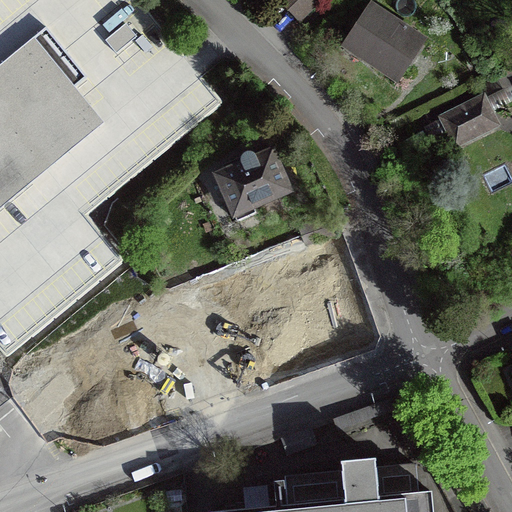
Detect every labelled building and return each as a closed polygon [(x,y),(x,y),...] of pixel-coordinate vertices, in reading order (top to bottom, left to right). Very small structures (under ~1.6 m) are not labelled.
[(0,0),(0,352),(4,358),(6,358),(122,263),(122,261),(85,217),(220,105),(221,103),(135,0),(0,0)] [(319,1),(317,0),(278,0),(278,1),(298,21),(319,1)] [(344,46),(397,80),(421,43),(369,8),(344,46)] [(480,121),(491,116),(482,98),(440,119),(454,147),(485,132),(480,121)] [(289,192),(271,151),(258,157),(254,150),(242,156),(240,160),(240,165),(215,176),(236,223),(255,214),(252,208),(289,192)] [(305,246),(333,236),(327,219),(298,229),(305,246)] [(291,324),(292,328),(343,310),(328,269),(311,275),(308,267),(295,272),(298,280),(278,287),(279,291),(263,297),(275,330),(291,324)] [(251,287),(142,326),(168,399),(277,361),(251,287)] [(139,344),(136,335),(95,348),(99,362),(83,368),(91,390),(107,384),(108,386),(110,385),(111,389),(113,390),(129,385),(130,383),(128,379),(149,372),(142,353),(149,351),(146,342),(139,344)] [(91,415),(103,411),(97,394),(85,398),(91,415)] [(310,431),(281,441),(286,455),(315,445),(310,431)] [(431,511),(429,493),(417,494),(414,466),(375,470),(374,459),(340,462),(341,473),(284,479),(287,506),(224,511),(431,511)]
